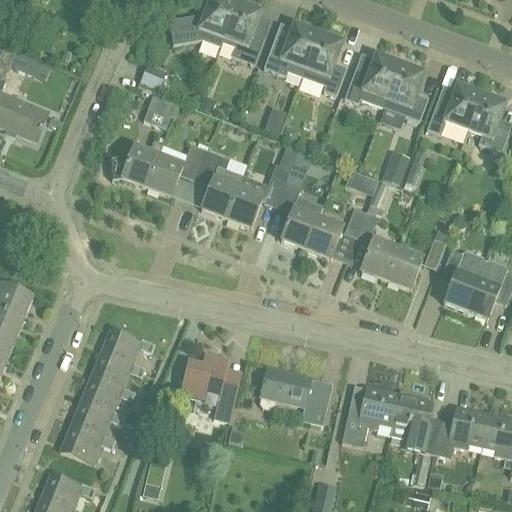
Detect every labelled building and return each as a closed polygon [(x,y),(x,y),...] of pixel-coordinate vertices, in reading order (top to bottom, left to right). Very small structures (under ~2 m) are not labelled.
[(201,44),(219,51),(236,7),(233,6),(233,4),(232,3),(231,1),(229,0),(209,0),(204,18),(168,24),(172,49),(201,44)] [(231,60),(254,69),(264,41),(252,36),(260,17),(260,15),(259,15),(256,14),(257,13),(256,12),(254,10),(252,8),(251,7),(249,6),(246,6),(245,6),(242,6),(239,6),(239,8),(236,7),(219,51),(220,51),(222,47),(234,51),(231,60)] [(287,76),(301,81),(317,37),(314,36),(315,35),(314,33),(313,32),(311,31),(310,30),(309,29),(306,28),(304,28),(302,27),(300,28),(297,28),(297,30),(294,28),(293,28),(292,29),(285,49),(273,44),(263,72),(285,81),(287,76)] [(323,95),(335,100),(346,71),(334,67),(341,47),(342,48),(342,46),(341,45),(340,46),(338,45),(338,43),(338,42),(337,41),(336,40),(334,39),(333,38),(330,37),(329,37),(326,36),(324,36),(321,37),(320,38),(317,37),(301,81),(324,90),(323,95)] [(10,70),(16,57),(2,52),(0,57),(0,82),(4,85),(10,70)] [(10,70),(46,86),(51,72),(16,56),(16,57),(10,70)] [(359,103),(382,112),(399,68),(396,67),(396,65),(395,64),(394,62),(393,61),(390,60),(388,59),(385,58),(384,58),(381,58),(379,59),(378,60),(376,59),(374,58),(374,60),(367,79),(354,75),(344,103),(357,108),(359,103)] [(382,112),(418,126),(427,102),(415,98),(423,78),(423,79),(424,77),(422,76),(422,77),(419,76),(420,74),(419,73),(418,71),(417,71),(415,69),(412,68),(411,68),(409,67),(407,67),(405,67),(402,68),(402,69),(399,68),(382,112)] [(158,96),(163,83),(144,75),(139,88),(158,96)] [(444,125),(467,134),(480,99),(477,98),(478,96),(477,95),(475,93),(475,92),(472,91),(470,90),(469,89),(467,89),(465,89),(463,89),(460,90),(460,91),(457,90),(456,89),(455,91),(456,91),(448,110),(436,106),(426,134),(439,139),(444,125)] [(0,132),(37,146),(48,115),(0,97),(0,132)] [(169,121),(173,121),(178,108),(153,98),(148,112),(142,125),(163,135),(169,121)] [(477,148),(500,157),(509,133),(497,128),(504,109),(505,109),(505,108),(504,107),(504,108),(501,106),(501,105),(501,104),(499,102),(497,101),(496,100),(495,99),(493,98),(490,98),(488,98),(487,98),(484,99),(484,100),(480,99),(467,134),(481,139),(477,148)] [(214,104),(203,100),(198,112),(209,117),(214,104)] [(220,111),(226,123),(238,118),(235,110),(227,108),(220,111)] [(284,118),(270,113),(262,137),(275,142),(284,118)] [(281,144),(294,149),(299,135),(286,130),(281,144)] [(122,181),(146,191),(160,157),(163,148),(162,148),(164,143),(156,140),(154,144),(153,144),(148,156),(133,151),(130,161),(110,163),(112,185),(113,185),(113,182),(122,181)] [(317,159),(321,147),(310,143),(305,154),(317,159)] [(179,179),(195,185),(206,155),(205,155),(206,151),(198,147),(196,151),(190,148),(182,170),(172,165),(173,162),(160,157),(146,191),(171,200),(179,179)] [(201,212),(227,222),(239,191),(238,191),(242,181),(225,174),(228,164),(206,155),(195,185),(209,190),(201,212)] [(402,188),(412,191),(424,159),(415,155),(402,188)] [(409,162),(392,156),(381,184),(398,190),(409,162)] [(235,164),(232,173),(248,178),(251,169),(235,164)] [(260,206),(275,212),(285,187),(291,171),(276,165),(262,201),(239,191),(227,222),(250,231),(260,206)] [(356,243),(367,248),(377,222),(376,221),(388,188),(378,184),(368,208),(369,209),(356,243)] [(280,244),(305,253),(318,222),(293,213),(301,192),(285,187),(275,212),(290,217),(280,244)] [(343,238),(356,243),(369,209),(368,208),(357,204),(343,238)] [(305,253),(331,263),(342,231),(318,222),(305,253)] [(360,274),(386,284),(397,253),(372,244),(360,274)] [(422,270),(434,275),(444,248),(432,244),(422,270)] [(386,284),(409,293),(421,263),(397,253),(386,284)] [(443,307),(465,316),(484,268),(483,267),(481,263),(465,257),(463,258),(451,254),(440,283),(451,287),(443,307)] [(465,316),(487,324),(495,304),(506,309),(511,293),(511,277),(506,275),(505,277),(503,272),(487,265),(483,267),(484,268),(465,316)] [(0,290),(0,315),(23,325),(32,303),(0,290)] [(0,342),(13,348),(23,325),(0,315),(0,342)] [(131,372),(132,368),(138,354),(150,359),(154,349),(142,344),(141,347),(109,335),(99,359),(131,372)] [(0,369),(4,371),(13,348),(0,342),(0,369)] [(144,373),(132,368),(131,372),(99,359),(90,383),(121,396),(122,393),(128,377),(141,382),(144,373)] [(214,423),(228,426),(240,376),(227,373),(229,364),(205,359),(202,369),(188,366),(180,399),(195,403),(194,408),(216,413),(214,423)] [(311,381),(267,371),(266,376),(263,377),(262,385),(263,387),(259,407),(262,412),(269,414),(274,410),(276,402),(315,413),(311,428),(321,431),(328,406),(318,404),(321,390),(310,387),(311,381)] [(90,383),(80,407),(111,420),(112,416),(119,401),(131,406),(134,398),(122,393),(121,396),(90,383)] [(393,430),(400,398),(367,391),(361,417),(349,414),(342,447),(364,451),(369,431),(379,433),(379,429),(392,432),(393,430)] [(403,443),(402,451),(433,457),(438,434),(427,431),(432,405),(400,398),(393,430),(392,432),(390,441),(403,443)] [(111,420),(80,407),(70,431),(101,444),(102,441),(109,425),(121,430),(125,421),(112,416),(111,420)] [(482,450),(490,417),(456,410),(450,436),(438,434),(433,457),(451,461),(454,450),(467,453),(469,447),(482,450)] [(511,467),(510,478),(511,478),(511,422),(490,417),(482,450),(495,453),(494,459),(511,462),(511,467)] [(101,444),(70,431),(60,456),(91,469),(99,449),(111,454),(115,446),(102,441),(101,444)] [(319,466),(321,456),(313,454),(311,464),(319,466)] [(146,481),(158,485),(160,476),(164,477),(167,461),(152,458),(146,481)] [(412,488),(424,491),(431,461),(419,458),(412,488)] [(50,478),(40,503),(61,511),(72,511),(79,497),(91,502),(94,494),(82,489),(81,491),(50,478)] [(312,511),(329,511),(335,492),(319,488),(312,511)] [(411,510),(420,511),(426,511),(429,502),(414,499),(411,510)] [(61,511),(40,503),(36,511),(61,511)]
